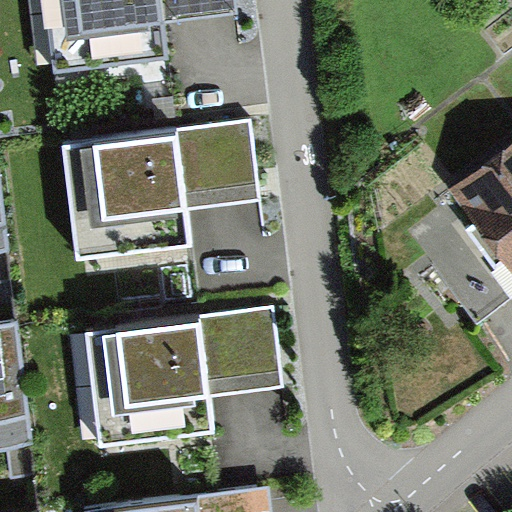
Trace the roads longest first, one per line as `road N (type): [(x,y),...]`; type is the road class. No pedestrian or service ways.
road 1 (residential): [(383,511),(347,465),(332,407),(284,0)]
road 2 (residential): [(394,511),(511,416)]
